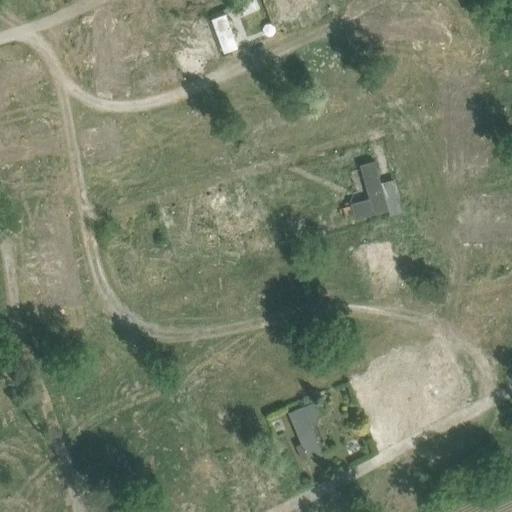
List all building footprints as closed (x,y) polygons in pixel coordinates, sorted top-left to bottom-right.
[(423,0),(409,13),(430,36),(471,0),(423,0)] [(135,2),(119,28),(154,50),(170,24),(135,2)] [(68,5),(42,21),(64,56),(90,40),(68,5)] [(225,14),(212,19),(224,52),(237,47),(225,14)] [(0,33),(0,75),(27,75),(27,34),(0,33)] [(479,40),(435,55),(445,85),(450,83),(489,69),(479,40)] [(113,50),(97,76),(132,97),(148,71),(113,50)] [(77,90),(57,114),(89,140),(109,116),(77,90)] [(339,98),(304,120),(321,146),(356,124),(339,98)] [(447,104),(447,135),(494,135),(494,104),(447,104)] [(283,128),(258,146),(282,180),(307,162),(283,128)] [(183,129),(162,151),(191,180),(213,158),(183,129)] [(374,135),(341,159),(359,184),(392,159),(374,135)] [(146,153),(114,179),(133,203),(166,177),(146,153)] [(453,159),(428,177),(452,211),(477,193),(453,159)] [(236,165),(215,188),(245,216),(266,194),(236,165)] [(405,179),(371,204),(390,228),(423,204),(405,179)] [(180,194),(147,234),(172,254),(204,213),(180,194)] [(430,222),(391,248),(408,274),(447,248),(430,222)] [(32,223),(0,238),(0,272),(1,274),(46,252),(32,223)] [(225,228),(190,267),(213,288),(248,249),(225,228)] [(120,292),(136,287),(124,243),(108,248),(120,292)] [(50,273),(17,311),(41,332),(74,293),(50,273)] [(271,278),(229,300),(243,328),(285,306),(271,278)] [(430,291),(419,320),(457,335),(468,306),(430,291)] [(275,337),(247,351),(270,397),(298,383),(275,337)] [(114,345),(89,390),(116,406),(142,361),(114,345)] [(401,347),(374,361),(393,397),(420,383),(401,347)] [(356,376),(311,402),(326,430),(372,404),(356,376)] [(196,389),(150,401),(158,431),(203,419),(196,389)] [(303,406),(288,412),(309,459),(324,453),(303,406)] [(210,437),(174,443),(179,473),(215,467),(210,437)] [(45,446),(38,498),(70,502),(76,450),(45,446)] [(0,463),(0,486),(11,473),(0,463)] [(377,466),(364,473),(385,511),(395,511),(400,509),(377,466)] [(385,511),(364,473),(352,480),(368,511),(385,511)]
